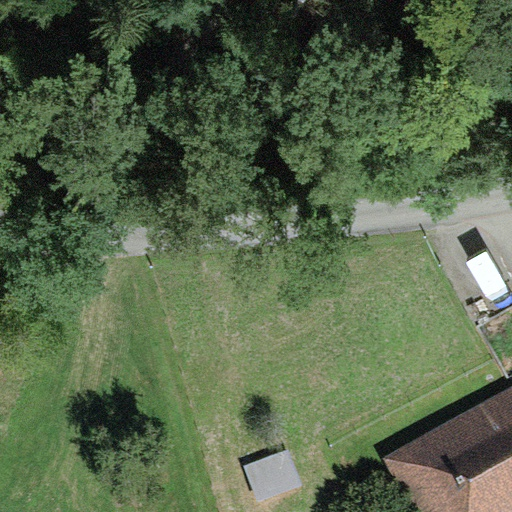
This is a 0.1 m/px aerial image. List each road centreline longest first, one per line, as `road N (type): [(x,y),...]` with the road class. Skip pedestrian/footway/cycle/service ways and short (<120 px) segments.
road 1 (residential): [(0,236),(511,193)]
road 2 (track): [(56,237),(153,98),(208,0)]
